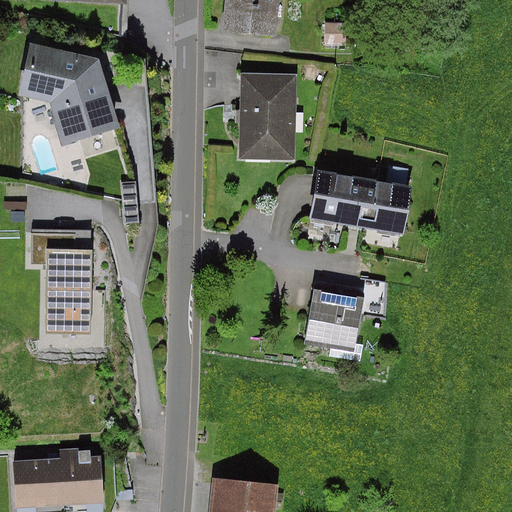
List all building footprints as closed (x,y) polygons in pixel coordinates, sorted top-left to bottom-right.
[(226,0),(223,32),(278,38),(282,0),(226,0)] [(429,14),(416,9),(411,22),(425,27),(429,14)] [(356,46),(356,24),(326,24),(326,46),(356,46)] [(100,60),(32,44),(20,96),(50,103),(64,146),(122,129),(100,60)] [(296,161),(298,74),(241,73),(240,111),(236,111),(236,124),(240,124),(239,160),(296,161)] [(386,183),(319,171),(311,218),(405,235),(414,187),(406,186),(409,170),(389,166),(386,183)] [(137,182),(122,183),(124,223),(139,222),(137,182)] [(27,202),(5,202),(4,210),(26,211),(27,202)] [(26,213),(12,214),(13,224),(26,223),(26,213)] [(75,234),(32,233),(31,265),(48,266),(46,334),(92,335),(94,251),(75,250),(75,234)] [(316,282),(305,344),(330,349),(329,357),(361,363),(364,345),(357,344),(362,315),(384,319),(386,283),(361,279),(359,289),(316,282)] [(61,459),(14,461),(17,511),(37,511),(37,508),(87,505),(87,511),(104,511),(102,456),(92,457),(92,451),(80,452),(80,449),(61,450),(61,459)] [(276,511),(279,486),(213,479),(209,511),(276,511)]
